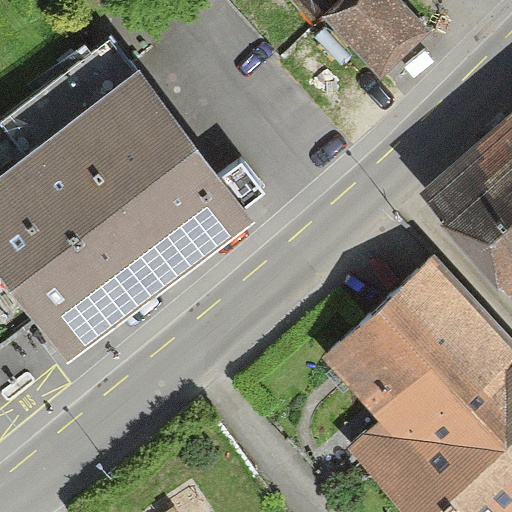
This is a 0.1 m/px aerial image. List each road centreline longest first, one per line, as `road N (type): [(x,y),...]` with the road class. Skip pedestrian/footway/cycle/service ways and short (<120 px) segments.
road 1 (tertiary): [(327,234),(37,482)]
road 2 (residential): [(132,0),(327,234)]
road 3 (tertiary): [(511,60),(327,234)]
